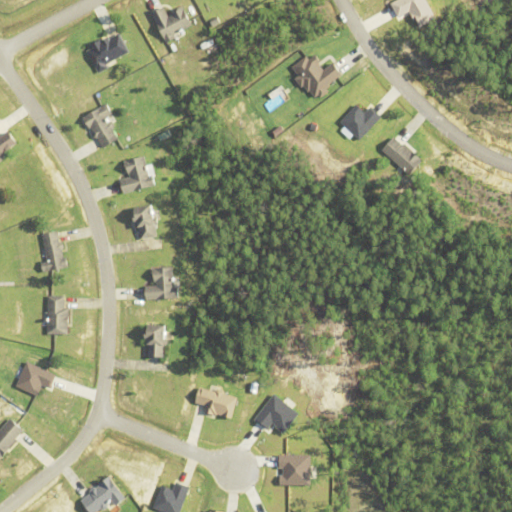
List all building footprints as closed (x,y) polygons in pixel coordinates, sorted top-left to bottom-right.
[(439,20),(430,0),(396,0),(393,1),(400,19),(414,12),(421,27),(439,20)] [(170,15),(167,7),(154,12),(166,39),(195,26),(187,7),(170,15)] [(87,48),(99,73),(110,68),(108,63),(130,53),(121,32),(87,48)] [(348,75),(338,61),(326,70),(314,53),(292,68),(314,99),(348,75)] [(373,107),(368,112),(358,104),(342,121),(362,140),(384,117),(373,107)] [(118,142),(110,116),(114,115),(111,105),(87,113),(99,148),(118,142)] [(2,137),(0,134),(0,158),(22,147),(13,131),(2,137)] [(125,195),(159,186),(156,176),(151,177),(146,156),(126,161),(130,176),(120,179),(125,195)] [(140,240),(161,236),(156,205),(135,208),(140,240)] [(43,272),(68,268),(61,231),(43,234),(48,261),(41,262),(43,272)] [(147,299),(182,297),(181,279),(176,280),(175,266),(155,267),(156,284),(147,285),(147,299)] [(67,296),(49,295),(48,333),(71,334),(71,318),(71,308),(67,307),(67,296)] [(147,354),(166,355),(167,344),(170,345),(172,325),(149,323),(147,354)] [(45,384),(52,387),(58,373),(28,361),(18,386),(40,395),(45,384)] [(234,416),(237,392),(199,388),(198,402),(207,404),(206,412),(234,416)] [(0,454),(3,457),(27,429),(12,416),(0,430),(0,454)] [(83,495),(92,511),(93,511),(116,500),(118,504),(128,499),(116,477),(83,495)] [(181,511),(191,487),(177,482),(175,488),(163,484),(154,506),(169,511),(181,511)]
